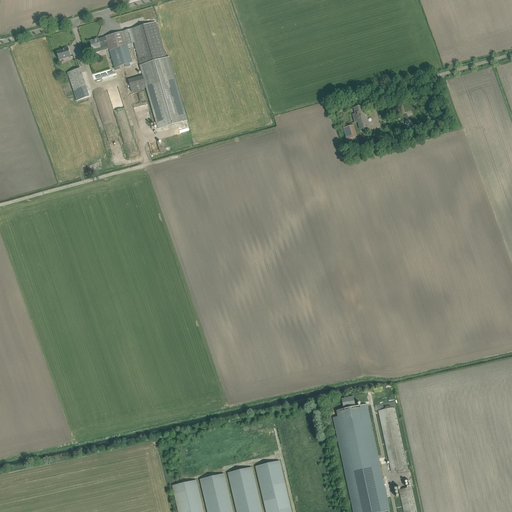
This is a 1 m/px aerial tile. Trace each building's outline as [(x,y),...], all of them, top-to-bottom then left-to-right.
[(109,47),(109,49),(115,68),(125,65),(125,67),(133,65),(128,49),(134,48),(133,44),(134,43),(140,65),(143,76),(128,80),(131,92),(147,88),(159,129),(187,121),(168,57),(165,58),(155,22),(106,37),(107,42),(109,47)] [(94,40),(90,41),(92,50),(93,54),(109,49),(109,47),(107,42),(99,45),(98,40),(95,41),(94,40)] [(59,60),(71,57),(68,48),(64,49),(64,50),(56,52),(59,60)] [(73,92),(86,88),(80,69),(67,73),(73,92)] [(97,81),(115,76),(114,73),(96,78),(97,81)] [(139,103),(139,113),(147,113),(146,93),(133,93),(133,103),(139,103)] [(365,115),(362,106),(354,108),(356,114),(352,115),(354,123),(358,122),(360,129),(369,127),(367,119),(366,115),(365,115)] [(356,146),(354,138),(357,137),(353,125),(343,128),(346,139),(347,139),(348,143),(346,143),(348,148),(349,147),(350,147),(356,146)] [(341,399),(343,409),(355,406),(353,397),(341,399)] [(337,417),(333,418),(353,511),(382,511),(390,511),(367,405),(367,404),(336,411),(337,417)] [(378,411),(391,467),(392,472),(407,469),(394,408),(378,411)] [(200,479),(207,511),(203,511),(196,480),(172,486),(178,511),(291,511),(279,461),(255,466),(266,511),(261,511),(252,467),(228,473),(236,511),(232,511),(224,474),(200,479)] [(416,511),(411,487),(404,489),(399,490),(404,511),(416,511)]
